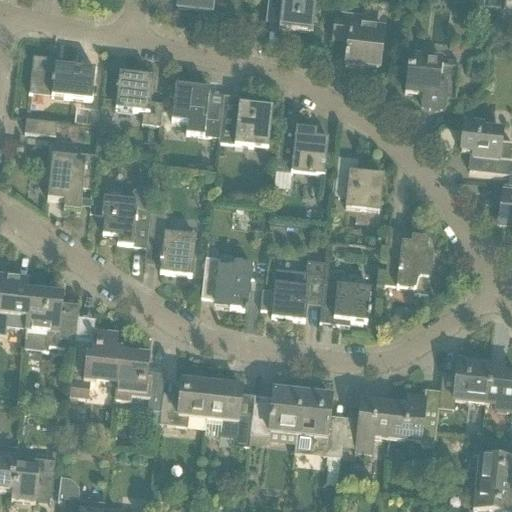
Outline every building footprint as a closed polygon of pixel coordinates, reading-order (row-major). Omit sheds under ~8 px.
[(178,0),(177,11),(209,15),(210,0),(219,0),(222,0),(178,0)] [(268,0),(267,10),(281,12),(280,28),(279,31),(313,35),(315,16),(316,6),(313,5),(313,0),(268,0)] [(336,9),(334,25),(332,45),(348,46),(346,58),(345,57),(345,61),(346,61),(345,68),(379,72),(384,30),(360,27),(362,18),(336,15),(337,9),(336,9)] [(190,20),(189,29),(199,30),(200,21),(190,20)] [(407,72),(407,76),(404,96),(424,99),(424,97),(431,97),(429,112),(445,114),(447,102),(456,103),(459,71),(442,69),(443,62),(414,59),(412,72),(407,72)] [(28,98),(48,101),(91,105),(95,73),(71,70),(71,65),(32,60),(28,98)] [(471,71),(470,85),(481,86),(483,73),(471,71)] [(119,78),(117,98),(115,114),(142,117),(141,129),(159,131),(162,108),(150,107),(152,81),(119,78)] [(218,146),(219,146),(223,116),(222,116),(223,110),(207,108),(209,92),(176,89),(171,124),(186,126),(185,138),(218,141),(218,146)] [(223,116),(219,146),(234,148),(268,152),(273,111),(237,107),(236,117),(223,116)] [(87,113),(86,129),(97,130),(98,114),(87,113)] [(25,124),(24,137),(54,141),(56,127),(25,124)] [(276,169),(275,175),(291,177),(324,181),(326,163),(329,143),(316,141),(316,134),(310,134),(299,132),(300,126),(281,124),(279,143),(276,169)] [(469,175),(489,177),(510,179),(510,178),(511,159),(511,150),(500,149),(502,134),(482,132),(483,129),(464,127),(461,154),(473,156),(471,173),(469,173),(469,175)] [(75,158),(75,162),(52,160),(48,203),(65,205),(64,214),(80,216),(83,193),(93,194),(96,160),(75,158)] [(345,211),(359,213),(379,215),(383,180),(350,176),(352,163),(337,161),(335,183),(333,200),(346,202),(345,211)] [(327,182),(325,201),(330,201),(331,201),(333,201),(333,200),(335,183),(333,183),(327,182)] [(145,252),(146,249),(149,219),(151,207),(152,199),(153,191),(144,190),(142,190),(140,190),(137,192),(135,193),(133,195),(131,197),(129,201),(128,205),(103,202),(101,219),(104,220),(101,240),(117,241),(116,249),(145,252)] [(511,193),(503,193),(500,222),(511,223),(511,193)] [(152,199),(151,207),(159,208),(160,200),(152,199)] [(149,219),(146,249),(162,251),(159,278),(191,282),(196,242),(164,238),(166,221),(149,219)] [(384,280),(383,290),(396,292),(414,294),(413,298),(428,299),(430,281),(429,281),(432,256),(426,255),(427,242),(411,241),(410,247),(403,246),(404,234),(390,233),(384,280)] [(205,262),(203,282),(200,302),(228,305),(229,313),(247,315),(252,269),(234,267),(234,272),(219,270),(220,263),(205,262)] [(274,302),(271,322),(304,326),(307,301),(321,303),(324,280),(325,268),(306,265),(305,278),(293,276),(292,278),(277,276),(275,288),(274,302)] [(6,331),(25,334),(29,297),(26,297),(27,283),(0,280),(0,340),(5,341),(6,331)] [(324,280),(321,303),(318,327),(339,330),(340,324),(366,327),(370,294),(338,290),(339,282),(324,280)] [(375,292),(373,306),(381,307),(383,293),(375,292)] [(262,295),(259,315),(269,316),(272,296),(262,295)] [(49,351),(74,354),(75,347),(78,319),(60,316),(61,299),(46,298),(46,299),(29,297),(25,334),(23,354),(48,357),(49,351)] [(71,385),(69,402),(87,404),(89,387),(95,387),(96,384),(116,386),(119,359),(119,353),(120,350),(116,350),(118,336),(93,333),(91,350),(86,350),(86,348),(75,347),(74,354),(71,379),(71,385)] [(116,386),(114,405),(130,407),(131,401),(148,403),(147,414),(160,416),(162,401),(164,377),(147,376),(149,358),(137,357),(138,355),(124,354),(120,353),(119,353),(119,359),(116,386)] [(440,396),(438,413),(453,415),(454,405),(484,409),(489,370),(458,367),(456,379),(442,378),(440,396)] [(502,372),(489,370),(484,409),(497,410),(496,416),(511,417),(511,380),(502,380),(502,372)] [(188,421),(204,423),(208,387),(182,384),(180,403),(162,401),(160,416),(158,428),(187,431),(188,421)] [(249,452),(250,439),(252,421),(238,419),(241,391),(208,387),(204,423),(222,425),(220,442),(233,443),(232,450),(249,452)] [(268,446),(294,449),(297,449),(302,398),(273,394),(271,411),(254,409),(252,421),(250,439),(269,442),(268,446)] [(25,396),(24,406),(34,407),(35,397),(25,396)] [(294,449),(294,457),(328,461),(325,484),(329,489),(337,490),(340,462),(341,453),(343,430),(328,428),(331,401),(302,398),(297,449),(294,449)] [(394,408),(389,445),(420,448),(419,451),(432,452),(434,452),(437,424),(424,422),(426,403),(425,402),(407,400),(406,409),(394,408)] [(372,443),(389,445),(394,408),(361,404),(358,431),(343,430),(341,453),(355,455),(354,458),(370,459),(372,443)] [(474,445),(472,460),(478,461),(475,488),(511,492),(511,444),(510,445),(509,449),(487,447),(474,445)] [(0,450),(0,494),(12,496),(13,496),(17,461),(18,452),(0,450)] [(64,451),(63,462),(72,463),(76,460),(76,452),(64,451)] [(13,496),(12,496),(11,505),(40,508),(40,507),(35,506),(36,502),(50,503),(49,509),(51,509),(57,456),(53,456),(52,465),(17,461),(13,496)] [(59,482),(57,507),(64,508),(63,511),(103,511),(104,507),(103,507),(102,507),(78,505),(78,495),(77,492),(75,489),(72,485),(69,484),(67,483),(59,482)] [(511,511),(511,492),(475,488),(472,511),(511,511)] [(152,495),(151,504),(163,506),(164,497),(152,495)]
